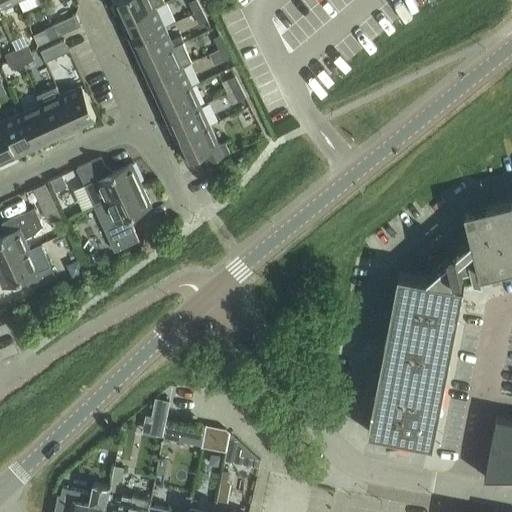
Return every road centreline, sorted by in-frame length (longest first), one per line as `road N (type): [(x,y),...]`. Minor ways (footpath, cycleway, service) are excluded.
road 1 (tertiary): [(210,295),(511,45)]
road 2 (residential): [(341,450),(377,268),(471,191),(511,179)]
road 3 (tertiary): [(0,491),(210,295)]
road 4 (tertiary): [(210,295),(341,450)]
road 5 (residential): [(463,489),(501,305),(511,302)]
road 6 (residential): [(0,190),(145,127)]
road 7 (residential): [(145,127),(93,7)]
road 8 (tertiary): [(341,450),(380,473),(463,489)]
